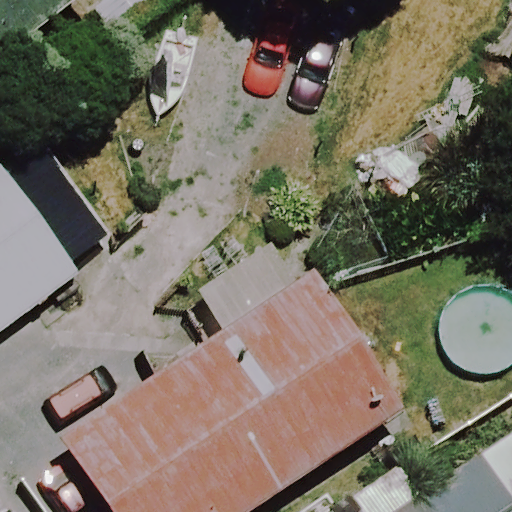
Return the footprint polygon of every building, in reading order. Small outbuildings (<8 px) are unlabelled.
[(0,0),(0,59),(66,0),(0,0)] [(244,100),(285,152),(347,103),(276,12),(195,75),(226,114),(244,100)] [(175,59),(61,83),(73,144),(188,121),(175,59)] [(0,391),(50,351),(27,323),(69,289),(0,203),(0,391)] [(511,312),(486,269),(422,307),(477,398),(511,377),(511,312)] [(107,511),(262,511),(412,413),(318,272),(61,442),(107,511)] [(511,511),(511,450),(491,414),(319,511),(511,511)]
